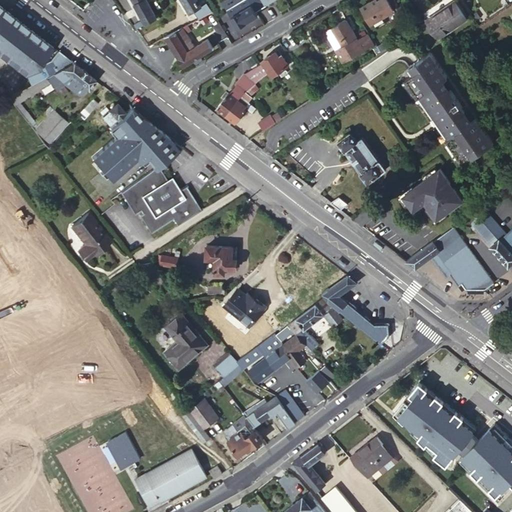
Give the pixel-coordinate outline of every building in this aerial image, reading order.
[(155,17),(145,0),(131,0),(141,18),(132,23),(135,28),(155,17)] [(181,0),(189,12),(193,10),(201,5),(197,0),(181,0)] [(237,26),(257,14),(255,10),(248,0),(222,0),(222,1),(237,26)] [(248,0),(255,10),(265,4),(264,2),(267,0),(248,0)] [(376,1),(377,0),(371,0),(361,6),(363,10),(377,3),(376,1)] [(386,0),(377,0),(376,1),(377,3),(363,10),(371,23),(393,11),(386,0)] [(511,9),(511,1),(503,7),(507,13),(511,9)] [(197,18),(211,11),(206,2),(201,5),(193,10),(197,18)] [(427,20),(438,36),(465,17),(454,2),(427,20)] [(39,62),(52,45),(0,5),(0,54),(24,73),(40,64),(39,62)] [(507,13),(503,7),(497,12),(500,18),(507,13)] [(349,16),(331,27),(341,45),(335,48),(342,61),(372,44),(367,33),(357,39),(350,25),(353,24),(349,16)] [(191,21),(186,24),(189,31),(195,28),(191,21)] [(186,24),(164,36),(183,65),(191,60),(194,64),(205,58),(202,54),(215,46),(210,37),(197,45),(189,31),(186,24)] [(341,45),(331,27),(324,31),(335,48),(341,45)] [(381,51),(391,45),(388,40),(378,47),(381,51)] [(72,61),(57,50),(50,59),(24,73),(30,84),(72,61)] [(279,71),(284,67),(288,64),(281,55),(278,56),(275,51),(262,60),(272,75),(279,71)] [(471,148),(475,154),(493,142),(476,118),(466,124),(461,117),(471,110),(467,104),(463,107),(450,89),(445,93),(438,82),(447,76),(431,52),(413,64),(418,69),(405,78),(405,79),(415,93),(433,119),(437,116),(441,121),(437,124),(449,141),(459,156),(465,152),(471,148)] [(30,84),(7,96),(13,103),(50,82),(53,86),(68,74),(87,88),(95,79),(84,70),(72,61),(30,84)] [(244,89),(254,83),(267,72),(261,63),(243,74),(242,73),(235,83),(237,84),(230,93),(228,91),(215,108),(224,115),(244,89)] [(413,64),(408,68),(412,73),(418,69),(413,64)] [(287,72),(284,67),(279,71),(281,76),(287,72)] [(405,79),(403,80),(412,95),(415,93),(405,79)] [(258,89),(254,83),(244,89),(224,115),(234,122),(245,107),(252,112),(255,107),(247,101),(251,96),(251,94),(258,89)] [(96,102),(91,98),(82,108),(86,111),(82,114),(85,117),(89,113),(88,112),(96,102)] [(110,124),(123,112),(114,102),(107,109),(101,115),(110,124)] [(116,134),(91,157),(109,177),(134,155),(139,161),(145,156),(155,168),(158,166),(179,148),(167,134),(137,111),(136,112),(131,106),(123,112),(110,124),(108,125),(116,134)] [(50,143),(68,122),(52,108),(34,129),(50,143)] [(272,116),(275,122),(281,117),(278,112),(272,116)] [(270,114),(258,122),(263,130),(275,122),(272,116),(270,114)] [(367,182),(385,169),(362,137),(357,141),(348,129),(344,132),(346,134),(337,140),(344,150),(346,149),(362,171),(360,172),(367,182)] [(449,141),(446,144),(456,158),(459,156),(449,141)] [(471,148),(465,152),(469,158),(475,154),(471,148)] [(167,180),(158,166),(155,168),(121,192),(135,214),(138,211),(141,209),(143,212),(140,215),(151,232),(173,218),(177,224),(175,225),(176,226),(203,209),(202,207),(201,208),(186,186),(187,185),(180,190),(172,177),(167,180)] [(425,178),(437,169),(435,166),(423,175),(425,178)] [(447,209),(462,198),(454,187),(449,190),(446,184),(450,182),(440,167),(437,169),(425,178),(423,175),(422,175),(425,178),(413,186),(403,193),(409,203),(413,208),(429,196),(433,201),(428,205),(436,217),(447,209)] [(403,193),(413,186),(412,184),(398,194),(406,205),(409,203),(403,193)] [(330,202),(340,209),(348,203),(338,196),(330,202)] [(511,228),(505,234),(495,221),(480,204),(465,216),(480,232),(491,245),(490,245),(507,265),(508,264),(511,268),(511,228)] [(436,217),(428,205),(425,207),(434,221),(448,211),(447,209),(436,217)] [(86,259),(109,240),(87,212),(71,226),(85,243),(77,249),(86,259)] [(493,282),(452,226),(405,260),(414,267),(431,255),(437,264),(438,264),(447,276),(450,274),(458,285),(462,282),(466,288),(485,288),(493,282)] [(234,257),(234,245),(207,244),(207,258),(215,259),(215,266),(216,267),(216,273),(226,273),(226,267),(237,268),(238,257),(234,257)] [(162,255),(160,255),(158,263),(161,263),(161,265),(178,267),(179,257),(162,253),(162,255)] [(350,275),(349,275),(330,289),(329,287),(323,292),(326,296),(330,301),(355,322),(382,342),(390,335),(389,323),(375,324),(371,321),(339,295),(355,284),(356,280),(350,275)] [(224,294),(225,286),(209,285),(209,293),(224,294)] [(265,306),(257,299),(254,302),(247,297),(238,289),(226,305),(250,324),(265,306)] [(254,302),(257,299),(250,294),(247,297),(254,302)] [(331,308),(323,297),(316,302),(317,304),(288,325),(293,331),(297,335),(307,344),(312,350),(319,343),(305,329),(324,315),(333,327),(342,320),(332,307),(331,308)] [(276,317),(283,326),(292,321),(284,310),(276,317)] [(208,344),(201,336),(199,338),(193,332),(195,330),(180,312),(166,324),(179,340),(166,351),(180,367),(208,344)] [(275,332),(283,326),(276,317),(275,314),(267,320),(269,324),(273,328),(275,332)] [(288,325),(277,334),(281,340),(293,331),(288,325)] [(264,341),(275,332),(273,328),(268,332),(262,337),(264,341)] [(199,338),(201,336),(195,330),(193,332),(199,338)] [(281,340),(277,334),(265,343),(269,349),(275,344),(279,349),(251,369),(259,380),(290,356),(282,346),(284,344),(281,340)] [(282,346),(290,356),(298,367),(307,359),(300,351),(307,344),(297,335),(284,344),(282,346)] [(262,345),(255,349),(257,353),(258,354),(265,349),(262,345)] [(246,356),(248,359),(257,353),(255,349),(246,356)] [(238,361),(230,353),(216,365),(225,377),(240,364),(238,361)] [(240,364),(244,368),(252,363),(248,359),(246,356),(246,355),(238,361),(240,364)] [(326,363),(320,369),(331,379),(336,374),(326,363)] [(240,364),(225,377),(229,382),(244,369),(244,368),(240,364)] [(320,369),(309,379),(319,390),(331,379),(320,369)] [(420,381),(395,413),(447,464),(460,448),(465,452),(460,458),(501,498),(511,486),(511,439),(495,422),(479,438),(473,432),(477,427),(472,423),(420,381)] [(247,414),(256,426),(263,421),(277,411),(290,428),(297,422),(296,421),(287,410),(285,406),(286,405),(278,394),(274,392),(267,398),(266,397),(245,412),(247,414)] [(206,427),(220,416),(205,397),(191,408),(206,427)] [(296,421),(305,414),(296,403),(287,410),(296,421)] [(204,442),(211,437),(190,410),(184,415),(204,442)] [(247,414),(235,423),(241,431),(231,439),(230,440),(240,454),(248,448),(252,444),(254,446),(265,437),(258,428),(256,426),(247,414)] [(231,439),(241,431),(235,423),(226,430),(226,434),(231,439)] [(127,431),(109,441),(121,462),(125,460),(128,465),(135,461),(137,467),(138,466),(135,461),(141,458),(127,431)] [(370,475),(394,456),(377,435),(352,455),(370,475)] [(326,452),(319,442),(293,461),(316,488),(317,490),(326,483),(311,464),(326,452)] [(151,506),(206,475),(192,448),(136,479),(151,506)] [(210,470),(214,477),(222,474),(218,466),(210,470)] [(335,511),(358,511),(336,486),(323,497),(329,504),(335,511)] [(325,511),(309,491),(282,511),(325,511)] [(352,493),(348,496),(360,511),(364,508),(352,493)] [(475,511),(461,498),(447,511),(475,511)]
